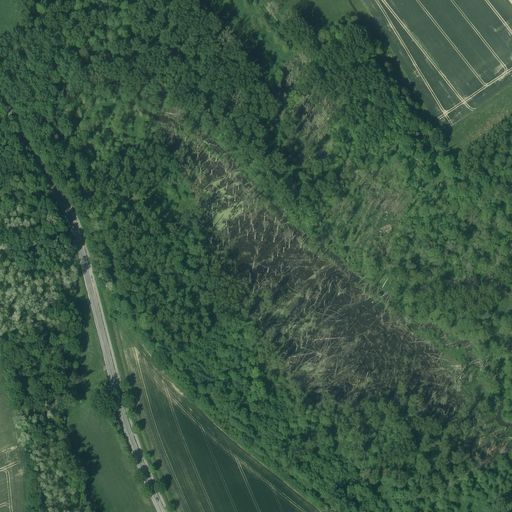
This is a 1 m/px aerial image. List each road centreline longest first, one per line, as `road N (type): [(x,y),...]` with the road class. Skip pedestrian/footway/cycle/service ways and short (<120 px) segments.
road 1 (tertiary): [(0,101),(70,217),(123,419),(160,511)]
road 2 (track): [(29,511),(0,358)]
road 3 (track): [(429,128),(356,0)]
